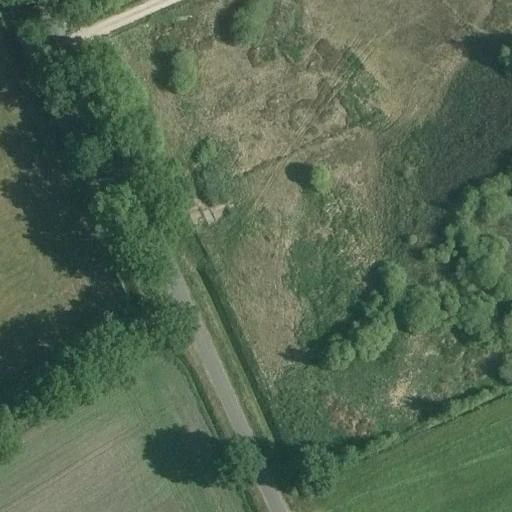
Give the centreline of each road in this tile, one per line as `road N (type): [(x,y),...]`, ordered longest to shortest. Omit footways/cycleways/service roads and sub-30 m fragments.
road 1 (unclassified): [(280,511),(47,0)]
road 2 (track): [(182,298),(0,412)]
